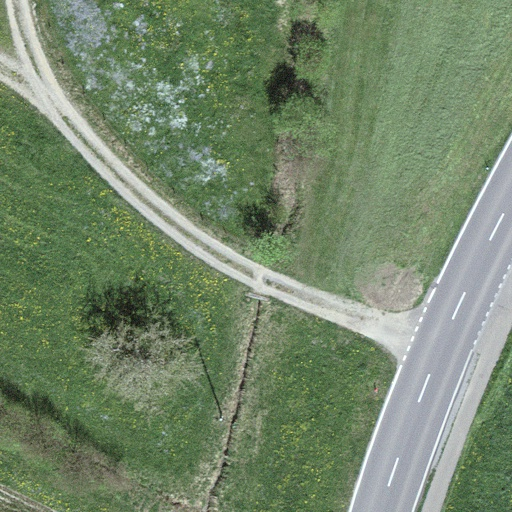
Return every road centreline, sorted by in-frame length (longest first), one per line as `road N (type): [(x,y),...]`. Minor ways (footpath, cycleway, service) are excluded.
road 1 (track): [(440,349),(177,248),(48,105),(0,64)]
road 2 (secondary): [(380,511),(440,349),(511,196)]
